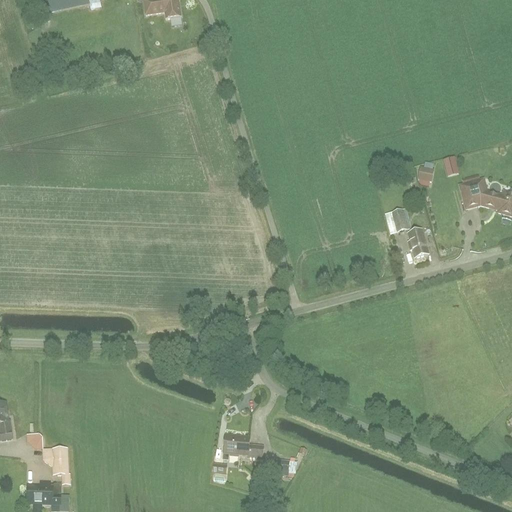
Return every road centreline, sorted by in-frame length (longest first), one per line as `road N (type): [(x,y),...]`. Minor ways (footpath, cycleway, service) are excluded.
road 1 (unclassified): [(511,486),(283,394),(267,382),(248,325)]
road 2 (unclassified): [(217,42),(297,311)]
road 3 (unclassified): [(248,325),(142,347),(0,342)]
road 4 (unclassified): [(511,254),(297,311)]
